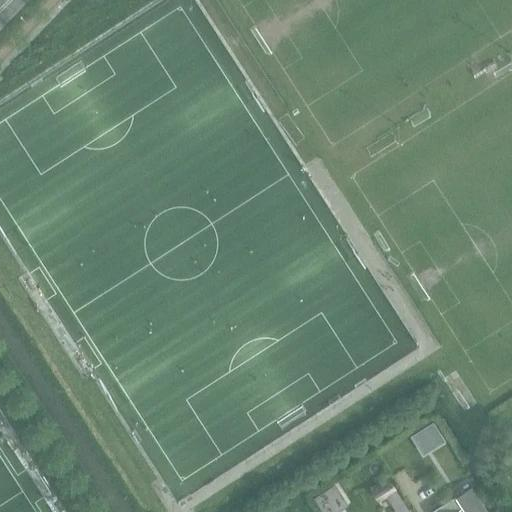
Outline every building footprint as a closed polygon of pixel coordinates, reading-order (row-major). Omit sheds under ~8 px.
[(433,422),(422,429),(433,446),(444,440),(433,422)] [(499,487),(510,480),(503,469),(493,476),(499,487)] [(389,479),(372,490),(378,499),(386,493),(388,495),(395,506),(403,501),(396,489),(389,479)] [(334,484),(313,496),(324,511),(334,511),(347,504),(334,484)] [(486,511),(470,486),(431,511),(486,511)] [(403,501),(395,506),(398,511),(408,511),(410,511),(403,501)]
